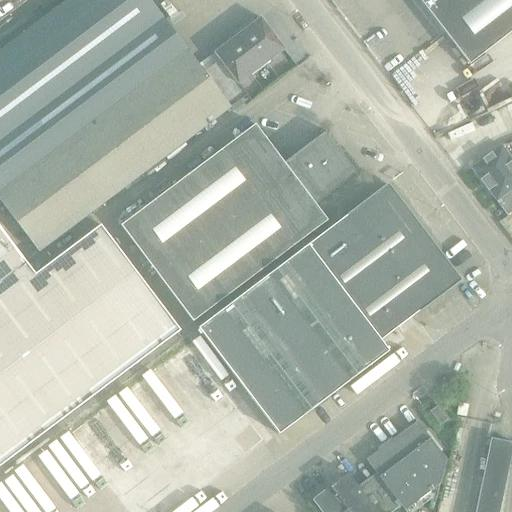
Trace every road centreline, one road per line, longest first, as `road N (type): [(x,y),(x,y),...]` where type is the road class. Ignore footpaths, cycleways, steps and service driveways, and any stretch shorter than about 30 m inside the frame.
road 1 (unclassified): [(511,287),(302,0)]
road 2 (unclassified): [(234,511),(511,300)]
